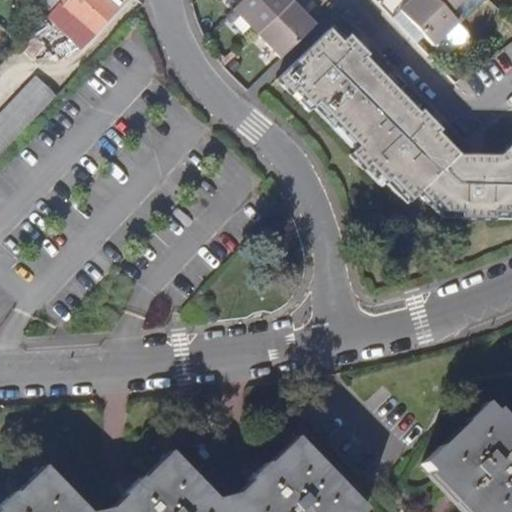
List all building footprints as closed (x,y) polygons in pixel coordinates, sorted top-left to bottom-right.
[(38,0),(50,10),(56,3),(58,0),(38,0)] [(90,33),(113,8),(104,0),(68,0),(62,8),(90,33)] [(241,0),(230,11),(253,35),(289,0),(241,0)] [(303,8),(295,0),(289,0),(253,35),(276,59),(311,26),(299,13),(303,8)] [(446,11),(435,0),(409,0),(398,11),(431,45),(456,22),(446,11)] [(435,0),(446,11),(457,0),(435,0)] [(64,11),(56,3),(50,10),(34,27),(42,34),(64,11)] [(331,24),(324,31),(336,43),(342,36),(331,24)] [(326,113),(335,124),(380,81),(361,61),(363,58),(342,36),(336,43),(324,31),(272,82),(284,94),(290,89),(308,108),(317,99),(325,107),(326,113)] [(345,156),(358,170),(364,165),(383,185),(393,175),(400,183),(401,191),(410,201),(416,195),(455,156),(433,134),(435,132),(416,113),(414,116),(380,81),(335,124),(342,132),(351,132),(360,141),(350,151),(345,156)] [(0,155),(52,100),(35,83),(0,119),(0,155)] [(303,113),(308,108),(290,89),(284,94),(303,113)] [(317,99),(308,108),(329,130),(335,124),(326,113),(325,107),(317,99)] [(335,124),(329,130),(350,151),(360,141),(351,132),(342,132),(335,124)] [(511,173),(511,127),(511,128),(511,129),(511,138),(495,155),(511,173)] [(416,195),(427,205),(433,199),(443,210),(455,209),(455,218),(490,217),(489,208),(502,208),(511,198),(511,173),(495,155),(455,156),(416,195)] [(377,190),(383,185),(364,165),(358,170),(377,190)] [(393,175),(383,185),(403,207),(410,201),(401,191),(400,183),(393,175)] [(503,217),(511,208),(511,198),(502,208),(489,208),(490,217),(503,217)] [(433,199),(427,205),(440,219),(455,218),(455,209),(443,210),(433,199)] [(511,511),(511,431),(484,403),(421,464),(448,491),(463,507),(468,511),(511,511)] [(360,511),(363,510),(295,439),(266,467),(250,482),(238,494),(213,500),(169,453),(140,482),(124,497),(111,510),(98,511),(84,511),(43,468),(14,496),(0,509),(0,511),(360,511)] [(250,482),(266,467),(259,460),(243,476),(250,482)] [(124,497),(140,482),(133,475),(117,490),(124,497)] [(0,509),(14,496),(7,489),(0,495),(0,509)] [(458,511),(463,507),(448,491),(440,498),(453,511),(458,511)]
